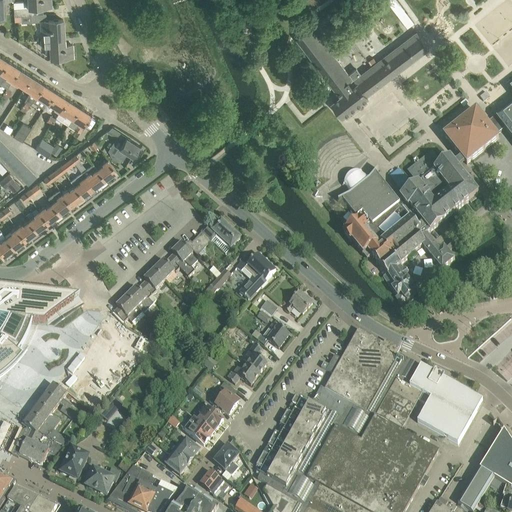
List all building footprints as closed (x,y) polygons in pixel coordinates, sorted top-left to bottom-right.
[(0,0),(0,16),(4,16),(3,1),(13,1),(12,0),(0,0)] [(28,0),(29,7),(14,9),(14,16),(30,14),(34,14),(34,8),(52,7),(51,0),(28,0)] [(397,0),(386,0),(406,28),(413,23),(397,0)] [(34,14),(30,14),(30,21),(40,21),(42,40),(63,38),(63,32),(64,32),(63,19),(47,20),(46,13),(34,14)] [(320,35),(321,34),(315,26),(297,39),(337,91),(334,93),(336,99),(332,102),(343,116),(368,97),(367,95),(416,57),(419,61),(430,52),(427,49),(429,48),(417,33),(354,80),(320,35)] [(63,38),(42,40),(42,47),(50,46),(51,58),(73,57),(72,57),(72,45),(72,44),(63,45),(63,38)] [(0,83),(7,88),(11,81),(19,68),(7,60),(0,71),(0,83)] [(31,76),(19,68),(0,99),(0,102),(4,104),(16,84),(17,85),(18,84),(24,88),(31,76)] [(25,112),(33,100),(35,96),(43,83),(31,76),(24,88),(30,91),(25,100),(26,100),(20,109),(25,112)] [(45,108),(48,103),(55,91),(43,83),(35,96),(33,100),(45,108)] [(496,117),(487,125),(496,136),(505,130),(511,138),(511,89),(510,91),(511,92),(511,108),(498,120),(496,117)] [(45,108),(44,109),(51,114),(50,115),(47,120),(48,121),(47,121),(52,125),(56,119),(55,118),(56,117),(67,99),(55,91),(48,103),(45,108)] [(67,99),(56,117),(68,124),(80,106),(67,99)] [(80,106),(68,124),(80,132),(83,127),(92,114),(80,106)] [(476,112),(444,137),(467,165),(499,140),(496,136),(487,125),(476,112)] [(23,122),(14,136),(22,141),(31,128),(23,122)] [(111,127),(107,131),(123,141),(115,154),(123,159),(127,153),(132,156),(139,145),(111,127)] [(45,134),(35,148),(41,151),(47,141),(42,137),(45,134)] [(89,144),(93,149),(98,146),(94,141),(89,144)] [(62,147),(56,143),(50,152),(57,156),(62,147)] [(0,151),(0,155),(2,158),(9,151),(5,146),(0,151)] [(2,158),(6,162),(14,155),(9,151),(2,158)] [(397,297),(396,298),(400,304),(418,292),(414,286),(417,284),(412,277),(409,279),(406,275),(409,273),(406,269),(403,270),(400,266),(413,256),(422,247),(428,254),(429,255),(442,271),(455,261),(449,253),(456,247),(451,242),(440,251),(437,248),(436,247),(427,236),(445,221),(450,227),(453,225),(449,219),(469,202),(471,204),(477,199),(475,197),(479,195),(451,159),(442,166),(431,152),(419,161),(418,160),(414,163),(415,165),(406,172),(417,186),(401,199),(409,209),(410,208),(416,215),(411,218),(403,208),(401,210),(398,206),(400,204),(376,174),(379,170),(378,170),(370,180),(352,194),(350,196),(338,202),(338,203),(343,201),(352,213),(351,214),(357,223),(345,232),(346,233),(344,234),(351,243),(352,242),(367,260),(372,256),(381,267),(380,267),(387,276),(384,278),(392,290),(397,297)] [(76,154),(71,158),(75,163),(80,160),(76,154)] [(6,162),(11,167),(18,159),(14,155),(6,162)] [(71,158),(66,162),(70,167),(75,163),(71,158)] [(97,168),(105,180),(117,171),(107,158),(102,163),(103,164),(97,168)] [(11,167),(15,171),(22,164),(18,159),(11,167)] [(75,163),(82,172),(94,188),(105,180),(97,168),(93,164),(86,169),(80,160),(75,163)] [(15,171),(19,176),(27,168),(22,164),(15,171)] [(19,176),(23,180),(31,172),(27,168),(19,176)] [(53,171),(49,175),(53,180),(57,177),(53,171)] [(10,172),(0,180),(0,182),(5,189),(8,186),(16,179),(10,172)] [(31,172),(23,180),(27,185),(35,177),(31,172)] [(82,172),(70,181),(74,185),(82,197),(94,188),(82,172)] [(49,175),(44,178),(48,183),(53,180),(49,175)] [(67,189),(62,193),(71,205),(82,197),(74,185),(68,190),(67,189)] [(32,188),(27,192),(30,197),(35,193),(32,188)] [(59,189),(48,198),(60,214),(71,205),(62,193),(59,189)] [(30,197),(27,192),(22,195),(26,201),(30,197)] [(45,206),(39,210),(48,222),(60,214),(51,202),(45,207),(45,206)] [(9,205),(4,209),(8,214),(13,211),(9,205)] [(34,215),(28,220),(37,231),(48,222),(39,210),(33,214),(34,215)] [(22,223),(16,227),(25,240),(37,231),(28,220),(23,224),(22,223)] [(197,256),(198,258),(216,238),(230,251),(241,240),(222,222),(213,231),(208,227),(193,244),(190,242),(186,244),(185,244),(197,256)] [(11,232),(5,237),(14,248),(25,240),(16,227),(11,231),(11,232)] [(0,253),(2,257),(14,248),(5,237),(0,241),(0,253)] [(174,256),(170,260),(180,270),(189,278),(195,271),(192,268),(199,262),(193,255),(182,244),(172,254),(174,256)] [(242,292),(251,300),(276,273),(258,256),(255,258),(251,254),(237,269),(242,274),(246,269),(255,277),(242,292)] [(164,261),(154,271),(165,282),(175,273),(176,274),(180,270),(170,260),(166,264),(164,261)] [(205,295),(211,301),(234,276),(227,269),(205,295)] [(147,283),(143,286),(153,297),(157,293),(156,292),(165,282),(154,271),(145,280),(147,283)] [(136,288),(127,298),(138,309),(143,314),(144,313),(145,315),(158,302),(153,297),(143,286),(138,290),(136,288)] [(0,373),(4,369),(7,367),(9,365),(11,362),(13,359),(15,356),(17,354),(19,351),(21,348),(22,345),(24,342),(25,338),(26,335),(28,332),(29,329),(29,326),(44,328),(77,300),(0,291),(0,373)] [(189,297),(194,302),(199,298),(194,292),(189,297)] [(290,305),(285,310),(290,314),(294,309),(303,316),(313,305),(300,294),(290,305)] [(138,309),(127,298),(117,307),(119,309),(115,314),(125,324),(129,320),(133,324),(143,314),(138,309)] [(267,303),(261,311),(272,319),(278,311),(267,303)] [(181,309),(186,313),(190,308),(187,305),(185,304),(181,309)] [(263,313),(259,318),(269,326),(274,320),(263,313)] [(271,337),(268,341),(268,342),(268,343),(279,350),(290,336),(274,324),(267,334),(271,337)] [(116,353),(123,342),(99,326),(71,366),(75,369),(61,389),(94,411),(127,361),(116,353)] [(406,511),(439,453),(402,432),(419,402),(427,407),(418,424),(458,447),(483,403),(425,370),(408,360),(405,365),(400,362),(394,358),(396,353),(397,352),(358,331),(342,360),(335,356),(329,366),(324,363),(321,368),(333,375),(318,403),(316,403),(314,404),(297,395),(292,404),(294,405),(290,413),(287,412),(280,425),(282,426),(278,434),(276,433),(268,446),(271,447),(268,451),(266,450),(257,467),(259,468),(256,472),(261,475),(258,480),(268,486),(264,493),(274,509),(272,511),(406,511)] [(150,342),(159,346),(162,341),(153,336),(150,342)] [(261,336),(257,341),(265,347),(268,343),(268,342),(268,341),(261,336)] [(247,367),(260,376),(268,365),(257,357),(262,350),(256,345),(246,358),(251,361),(247,367)] [(201,364),(212,372),(218,364),(208,355),(201,364)] [(241,380),(251,388),(260,376),(247,367),(243,372),(238,369),(229,381),(235,386),(241,380)] [(210,403),(216,408),(217,407),(220,409),(218,411),(221,414),(223,411),(229,416),(241,402),(234,396),(236,393),(225,384),(220,390),(223,392),(221,395),(218,393),(210,403)] [(54,385),(46,395),(59,405),(64,408),(69,412),(73,415),(75,411),(72,408),(73,407),(63,400),(67,395),(54,385)] [(191,393),(187,399),(191,402),(195,396),(191,393)] [(46,395),(39,405),(52,415),(59,405),(46,395)] [(117,401),(113,406),(119,411),(123,406),(117,401)] [(31,414),(30,414),(54,431),(54,432),(61,422),(52,415),(39,405),(33,414),(32,414),(31,414)] [(201,415),(197,421),(214,435),(218,429),(219,429),(224,422),(210,412),(212,409),(206,405),(199,413),(201,415)] [(31,416),(24,425),(29,429),(32,431),(37,435),(48,440),(64,447),(68,442),(54,432),(54,431),(30,414),(30,415),(30,416),(31,416)] [(168,423),(177,430),(181,424),(173,417),(168,423)] [(214,435),(197,421),(195,419),(185,432),(204,447),(209,441),(214,435)] [(16,448),(12,455),(19,459),(20,456),(43,467),(47,457),(57,462),(68,449),(64,447),(48,440),(37,435),(32,431),(29,429),(29,430),(24,431),(19,442),(20,443),(17,449),(16,448)] [(474,511),(495,478),(508,485),(511,487),(511,439),(505,430),(459,505),(470,511),(474,511)] [(177,434),(172,440),(180,446),(176,451),(178,452),(174,456),(188,468),(193,461),(200,452),(186,441),(186,442),(177,434)] [(232,464),(240,455),(233,442),(228,447),(215,463),(226,472),(232,477),(239,469),(232,464)] [(145,452),(152,457),(156,450),(150,445),(145,452)] [(61,474),(78,482),(90,458),(72,450),(61,474)] [(188,468),(174,456),(172,455),(165,464),(167,466),(180,477),(187,468),(188,468)] [(152,480),(153,478),(134,468),(109,501),(114,503),(117,503),(118,505),(123,508),(126,507),(127,510),(131,511),(163,511),(176,495),(178,493),(158,483),(152,480)] [(87,488),(107,497),(114,483),(116,484),(121,474),(112,470),(109,478),(94,471),(93,475),(87,488)] [(211,493),(215,496),(219,491),(224,494),(229,488),(220,481),(220,480),(211,473),(200,485),(211,494),(211,493)] [(0,511),(16,485),(12,483),(12,484),(0,478),(0,511)] [(511,511),(511,487),(508,485),(504,494),(506,495),(501,508),(511,511)] [(216,511),(218,510),(219,508),(204,498),(192,489),(173,511),(216,511)] [(55,511),(57,510),(16,490),(2,511),(55,511)] [(236,510),(238,511),(257,511),(242,501),(236,510)]
